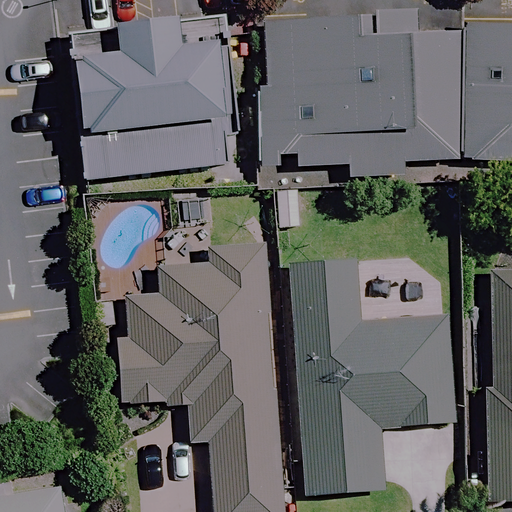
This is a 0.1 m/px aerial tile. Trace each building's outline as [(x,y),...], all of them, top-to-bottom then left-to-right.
[(403,63),(404,34),(261,26),(253,169),(342,174),(342,180),(399,183),(400,163),(448,165),(454,66),(403,63)] [(167,38),(166,27),(65,36),(78,185),(223,172),(210,34),(167,38)] [(454,66),(448,165),(511,169),(511,33),(456,30),(455,37),(454,66)] [(205,270),(143,275),(145,299),(126,300),(108,302),(116,409),(181,404),(184,442),(200,440),(206,511),(273,511),(252,249),(204,253),(205,270)] [(296,498),(354,495),(375,494),(372,430),(444,426),(438,322),(351,327),(347,266),(284,269),(296,498)] [(511,275),(482,274),(470,502),(511,504),(511,275)] [(0,511),(56,511),(53,491),(0,500),(0,511)]
